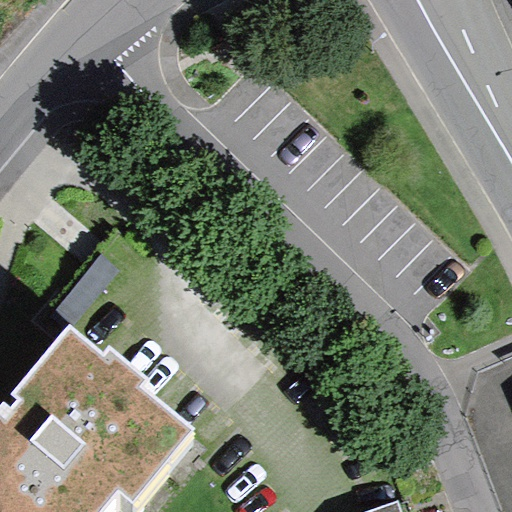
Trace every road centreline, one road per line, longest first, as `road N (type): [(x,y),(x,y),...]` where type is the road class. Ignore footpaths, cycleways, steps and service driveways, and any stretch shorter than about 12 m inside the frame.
road 1 (residential): [(91,34),(415,357),(474,511)]
road 2 (secondary): [(511,165),(428,0)]
road 3 (residential): [(91,34),(0,137)]
